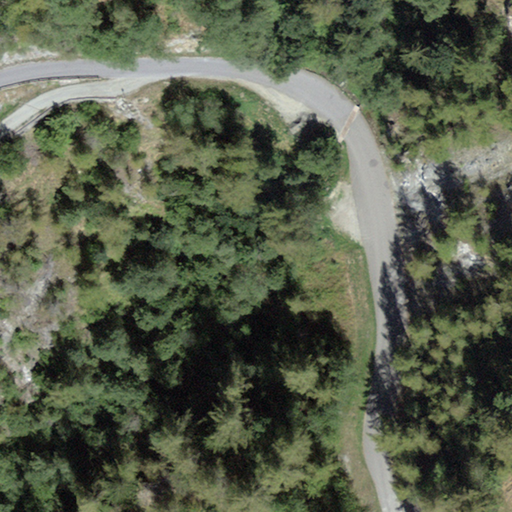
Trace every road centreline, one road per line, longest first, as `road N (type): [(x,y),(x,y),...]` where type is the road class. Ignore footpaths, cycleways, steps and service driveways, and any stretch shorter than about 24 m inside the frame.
road 1 (unclassified): [(0,75),(72,65),(220,67),(271,73),(336,107),(357,138),(393,320),(365,439),(388,511)]
road 2 (track): [(140,67),(128,81),(56,92),(0,130)]
